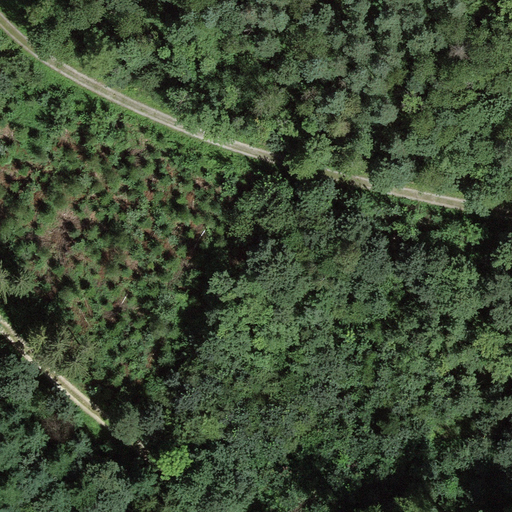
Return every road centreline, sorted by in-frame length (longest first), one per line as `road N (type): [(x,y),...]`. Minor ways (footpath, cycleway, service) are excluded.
road 1 (track): [(511,218),(282,167),(97,98),(0,30)]
road 2 (track): [(200,511),(0,326)]
